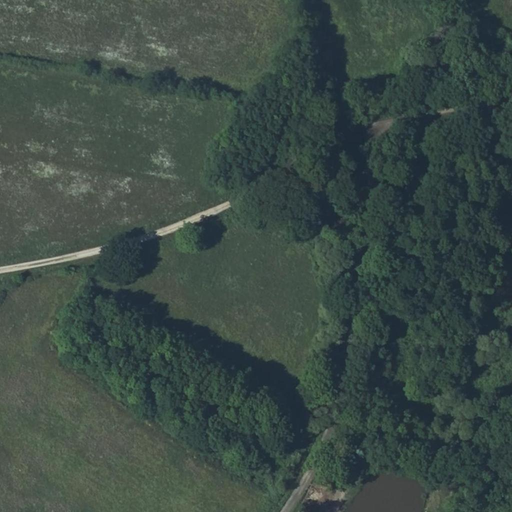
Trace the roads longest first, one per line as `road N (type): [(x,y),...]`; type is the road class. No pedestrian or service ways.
road 1 (track): [(511,104),(370,127),(321,143),(235,200),(177,224),(0,269)]
road 2 (track): [(285,511),(325,445),(349,356),(369,249),(370,127)]
